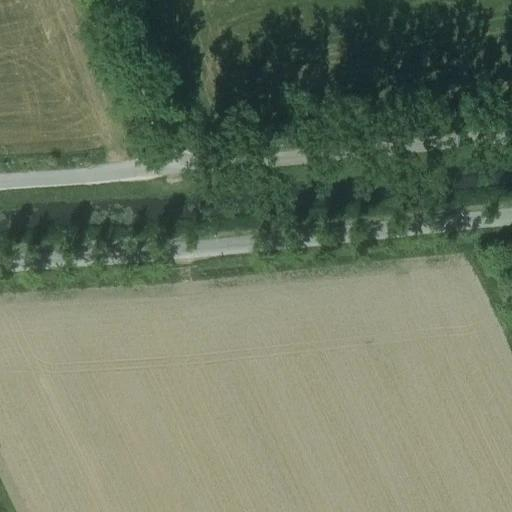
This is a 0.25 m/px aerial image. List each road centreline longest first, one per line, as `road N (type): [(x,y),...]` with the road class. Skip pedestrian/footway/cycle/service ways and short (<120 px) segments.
road 1 (unclassified): [(0,263),(511,215)]
road 2 (unclassified): [(168,168),(511,133)]
road 3 (unclassified): [(168,168),(120,0)]
road 4 (unclassified): [(0,181),(168,168)]
